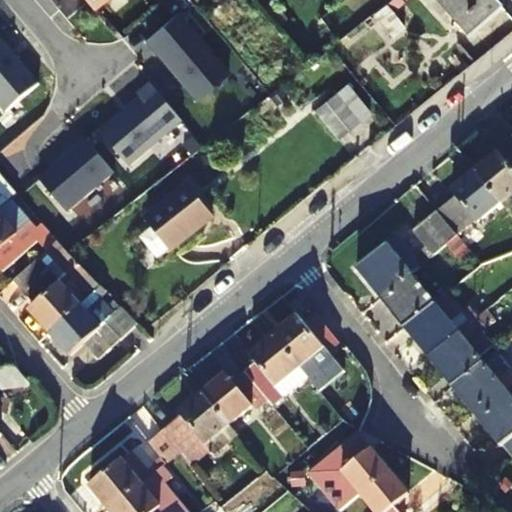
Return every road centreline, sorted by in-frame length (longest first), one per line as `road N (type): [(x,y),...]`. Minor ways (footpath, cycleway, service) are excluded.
road 1 (residential): [(292,255),(511,77)]
road 2 (residential): [(87,423),(292,255)]
road 3 (residential): [(292,255),(391,379),(412,427)]
road 4 (residential): [(87,423),(0,326)]
